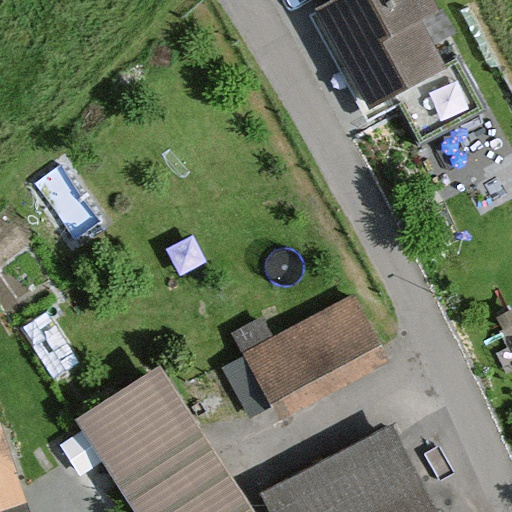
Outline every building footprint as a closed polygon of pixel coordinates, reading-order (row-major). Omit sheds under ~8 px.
[(418,0),(347,0),(317,15),(369,119),(456,77),(418,0)] [(257,429),(387,367),(359,309),(229,371),(257,429)] [(136,511),(254,511),(165,373),(82,426),(136,511)] [(0,429),(0,511),(23,505),(0,429)] [(264,500),(269,511),(435,511),(393,432),(264,500)]
